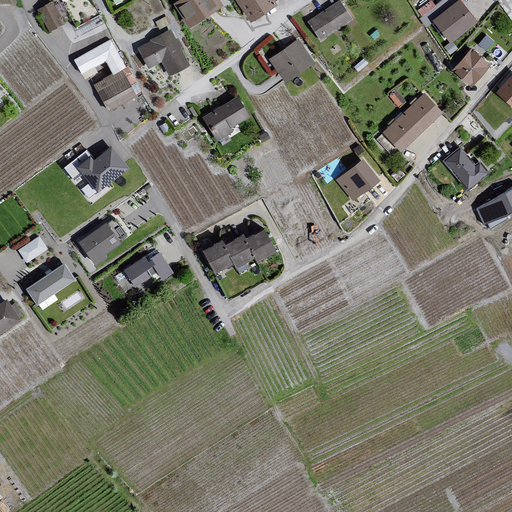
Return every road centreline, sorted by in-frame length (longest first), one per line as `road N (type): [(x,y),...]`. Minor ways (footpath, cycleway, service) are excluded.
road 1 (residential): [(148,187),(221,308),(370,220),(511,60)]
road 2 (residential): [(27,0),(38,33),(86,86),(122,144),(305,0)]
